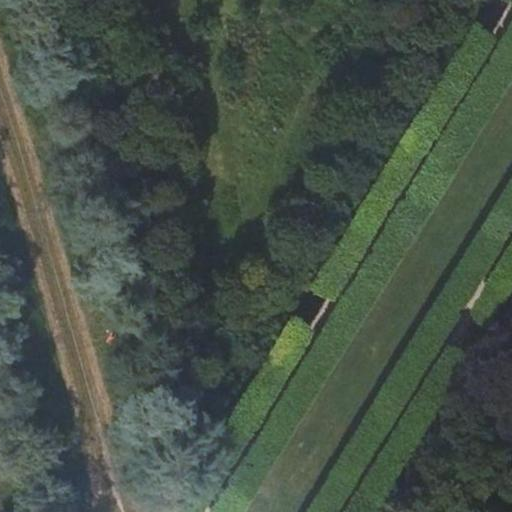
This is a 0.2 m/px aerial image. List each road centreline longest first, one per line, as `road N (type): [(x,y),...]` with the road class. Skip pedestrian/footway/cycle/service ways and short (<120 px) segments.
road 1 (track): [(204,511),(511,22)]
road 2 (track): [(329,511),(511,218)]
